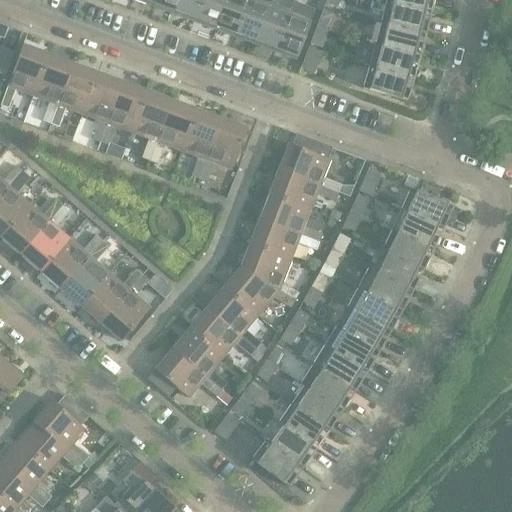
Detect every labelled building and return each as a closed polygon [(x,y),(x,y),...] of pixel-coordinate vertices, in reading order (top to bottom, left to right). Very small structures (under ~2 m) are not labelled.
[(155,0),(154,4),(162,7),(160,10),(173,14),(178,0),(155,0)] [(187,16),(194,19),(201,0),(178,0),(173,14),(186,19),(187,16)] [(201,25),(214,30),(224,0),(201,0),(194,19),(202,22),(201,25)] [(227,31),(235,34),(247,0),(224,0),(214,30),(226,34),(227,31)] [(241,40),(254,45),(269,4),(258,0),(247,0),(235,34),(243,37),(241,40)] [(270,0),(269,4),(254,45),(267,49),(268,46),(275,49),(293,2),(288,0),(270,0)] [(423,10),(423,11),(431,12),(433,0),(386,0),(386,2),(423,10)] [(295,60),(310,19),(314,10),(293,2),(275,49),(283,52),(282,55),(295,60)] [(423,11),(423,10),(386,2),(381,23),(418,32),(418,33),(425,35),(429,21),(421,19),(423,11)] [(315,28),(327,33),(332,19),(321,14),(315,28)] [(416,42),(418,33),(418,32),(381,23),(378,32),(375,45),(412,55),(412,56),(420,57),(423,44),(416,42)] [(322,47),(327,33),(315,28),(310,42),(322,47)] [(375,45),(369,67),(406,77),(406,78),(413,80),(417,66),(410,64),(412,56),(412,55),(375,45)] [(22,46),(7,87),(0,106),(8,109),(15,90),(32,96),(48,55),(22,46)] [(300,70),(313,75),(322,53),(308,48),(300,70)] [(0,55),(0,74),(5,77),(13,53),(2,49),(0,55)] [(50,125),(73,65),(48,55),(32,96),(49,103),(42,122),(50,125)] [(73,65),(50,125),(58,128),(65,109),(82,115),(97,74),(73,65)] [(403,86),(406,78),(406,77),(369,67),(366,75),(362,89),(407,102),(411,88),(403,86)] [(97,74),(82,115),(99,121),(92,140),(100,143),(122,83),(97,74)] [(122,83),(100,143),(108,146),(115,127),(131,133),(147,92),(122,83)] [(147,92),(131,133),(148,140),(141,159),(149,162),(172,101),(147,92)] [(172,101),(149,162),(157,165),(164,146),(181,152),(196,111),(172,101)] [(196,111),(181,152),(197,158),(191,177),(199,180),(221,120),(196,111)] [(221,120),(199,180),(206,183),(213,164),(231,171),(246,129),(221,120)] [(288,145),(278,170),(338,194),(341,186),(322,178),(329,161),(327,160),(331,149),(332,148),(296,135),(292,147),(288,145)] [(0,197),(22,173),(15,167),(2,182),(0,180),(0,197)] [(278,170),(269,195),(310,211),(316,194),(335,202),(338,194),(278,170)] [(358,192),(372,197),(381,176),(368,170),(358,192)] [(22,173),(0,197),(0,238),(29,205),(15,193),(28,178),(22,173)] [(401,210),(436,226),(436,227),(443,230),(449,217),(442,214),(446,204),(430,197),(432,194),(420,189),(418,192),(410,189),(401,210)] [(269,195),(259,220),(319,243),(322,235),(303,228),(310,211),(269,195)] [(356,198),(350,211),(361,216),(365,209),(368,203),(356,198)] [(29,205),(0,238),(20,255),(62,207),(55,201),(42,217),(29,205)] [(62,207),(20,255),(40,273),(69,240),(55,228),(68,212),(62,207)] [(365,209),(361,216),(371,221),(374,213),(365,209)] [(436,226),(401,210),(392,231),(397,233),(426,247),(433,251),(439,238),(432,235),(436,227),(436,226)] [(332,211),(329,218),(338,222),(339,221),(341,215),(332,211)] [(350,211),(344,225),(355,230),(361,216),(350,211)] [(259,220),(250,244),(290,260),(297,243),(316,251),(319,243),(259,220)] [(426,247),(397,233),(392,231),(382,251),(416,268),(423,272),(429,259),(422,255),(426,247)] [(69,240),(40,273),(60,290),(102,241),(95,236),(82,251),(69,240)] [(338,237),(331,250),(342,256),(349,242),(338,237)] [(102,241),(60,290),(80,307),(109,274),(95,262),(108,247),(102,241)] [(250,244),(240,269),(295,301),(299,294),(281,284),(290,260),(250,244)] [(336,269),(342,256),(331,250),(324,263),(336,269)] [(416,268),(382,251),(372,271),(377,273),(406,288),(406,289),(412,292),(419,280),(412,276),(416,268)] [(240,269),(223,289),(257,317),(273,298),(290,309),(295,301),(240,269)] [(109,274),(80,307),(100,324),(142,275),(135,270),(122,285),(109,274)] [(406,288),(377,273),(372,271),(371,271),(377,274),(366,293),(395,309),(402,313),(408,300),(401,297),(406,289),(406,288)] [(142,275),(100,324),(120,342),(149,308),(135,296),(148,281),(142,275)] [(318,275),(311,288),(322,294),(329,281),(318,275)] [(311,288),(303,301),(314,307),(322,294),(311,288)] [(223,289),(206,309),(255,351),(261,344),(245,331),(257,317),(223,289)] [(347,308),(384,329),(390,333),(397,321),(391,317),(395,309),(366,293),(357,289),(347,308)] [(336,328),(344,332),(373,349),(372,349),(379,353),(386,341),(379,337),(384,329),(347,308),(336,328)] [(206,309),(189,329),(222,358),(234,344),(250,357),(255,351),(206,309)] [(289,325),(300,332),(307,319),(297,312),(289,325)] [(292,344),(300,332),(289,325),(281,338),(292,344)] [(189,329),(172,350),(221,391),(227,385),(211,371),(222,358),(189,329)] [(373,349),(344,332),(333,352),(361,368),(360,369),(367,373),(374,361),(368,357),(372,349),(373,349)] [(276,368),(284,356),(274,349),(265,361),(276,368)] [(172,350),(155,371),(188,399),(200,384),(216,398),(221,391),(172,350)] [(361,368),(333,352),(321,371),(348,388),(348,389),(355,393),(362,381),(356,377),(360,369),(361,368)] [(3,360),(0,362),(0,404),(23,377),(3,360)] [(267,381),(276,368),(265,361),(257,374),(267,381)] [(309,389),(336,407),(335,408),(342,412),(350,400),(343,396),(348,389),(348,388),(321,371),(316,379),(309,389)] [(251,404),(260,392),(249,385),(241,397),(251,404)] [(291,405),(323,427),(329,432),(337,420),(331,415),(335,408),(336,407),(309,389),(304,386),(291,405)] [(241,397),(232,409),(242,416),(251,404),(241,397)] [(34,422),(82,464),(88,458),(73,445),(85,430),(52,402),(34,422)] [(323,427),(291,405),(278,423),(310,445),(309,446),(316,451),(324,439),(318,434),(323,427)] [(214,433),(225,441),(239,422),(228,414),(214,433)] [(82,464),(34,422),(16,443),(49,472),(61,457),(77,471),(82,464)] [(270,445),(296,464),(296,465),(302,469),(311,458),(304,453),(309,446),(310,445),(278,423),(278,424),(283,428),(270,445)] [(291,472),(296,465),(296,464),(270,445),(265,441),(251,460),(288,488),(297,477),(291,472)] [(0,461),(0,463),(46,503),(51,498),(37,486),(49,472),(16,443),(0,461)] [(0,499),(15,511),(18,508),(28,497),(42,508),(46,503),(0,463),(0,499)] [(113,506),(119,511),(176,511),(132,470),(121,482),(129,489),(114,506),(113,506)] [(93,473),(88,479),(96,488),(102,482),(93,473)] [(84,482),(82,484),(91,493),(96,488),(88,479),(84,482)] [(119,511),(113,506),(114,506),(106,497),(95,508),(98,511),(119,511)] [(0,511),(21,511),(18,508),(15,511),(0,499),(0,511)]
